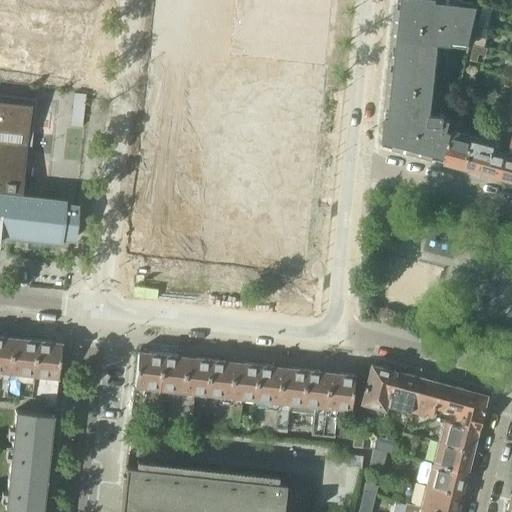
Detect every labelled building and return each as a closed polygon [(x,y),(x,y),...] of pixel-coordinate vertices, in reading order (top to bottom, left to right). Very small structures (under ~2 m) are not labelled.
[(163,0),(137,259),(304,277),(325,77),(231,67),(237,0),(163,0)] [(398,0),(383,145),(444,161),(452,132),(448,131),(451,121),(439,117),(439,115),(432,115),(439,44),(468,47),(479,3),(454,0),(398,0)] [(493,5),(483,3),(481,13),(490,15),(493,5)] [(33,19),(32,29),(42,30),(43,20),(33,19)] [(69,23),(68,33),(78,34),(79,24),(69,23)] [(32,29),(31,39),(36,40),(41,40),(42,30),(32,29)] [(68,33),(67,43),(72,43),(77,44),(78,34),(68,33)] [(0,75),(14,77),(18,38),(0,35),(0,75)] [(18,38),(14,77),(32,79),(36,40),(31,39),(18,38)] [(36,40),(32,79),(50,81),(54,41),(41,40),(36,40)] [(54,41),(50,81),(68,83),(72,43),(67,43),(54,41)] [(72,43),(68,83),(87,85),(91,45),(77,44),(72,43)] [(470,60),(480,62),(483,47),(474,45),(470,60)] [(464,87),(472,89),(475,77),(466,75),(464,87)] [(462,104),(469,106),(472,94),(465,92),(462,104)] [(69,125),(81,126),(85,94),(73,93),(69,125)] [(0,234),(59,241),(59,238),(72,239),(76,205),(63,204),(63,200),(14,195),(21,133),(31,134),(35,98),(0,94),(0,234)] [(457,167),(467,170),(469,161),(475,135),(453,129),(452,132),(444,161),(455,164),(457,167)] [(479,171),(501,176),(507,154),(494,151),(497,141),(475,135),(469,161),(467,170),(476,172),(479,171)] [(507,154),(501,176),(504,177),(506,180),(511,182),(511,145),(509,154),(507,154)] [(0,399),(6,400),(13,336),(3,335),(3,336),(0,335),(0,399)] [(17,395),(30,397),(36,339),(22,338),(22,337),(13,336),(6,400),(16,402),(17,395)] [(36,339),(30,397),(43,398),(42,405),(52,405),(54,406),(57,378),(58,377),(57,377),(61,343),(61,342),(60,342),(60,341),(50,340),(50,341),(37,340),(37,339),(36,339)] [(142,408),(156,410),(157,399),(156,399),(161,353),(147,352),(147,351),(147,352),(138,351),(138,350),(136,350),(136,351),(137,351),(133,385),(132,385),(132,387),(133,387),(130,414),(142,416),(142,408)] [(168,411),(168,418),(178,419),(185,356),(176,355),(176,354),(175,354),(175,355),(162,353),(161,353),(156,399),(157,399),(156,410),(163,410),(164,400),(168,400),(167,411),(168,411)] [(207,394),(210,359),(210,358),(208,358),(195,357),(195,356),(194,356),(194,357),(185,356),(178,419),(190,421),(192,400),(191,399),(191,392),(207,394)] [(215,423),(226,424),(233,361),(210,359),(207,394),(219,395),(218,402),(217,402),(215,423)] [(253,400),(253,399),(257,363),(256,363),(256,364),(233,361),(226,424),(237,425),(240,399),(253,400)] [(263,429),(274,429),(281,366),(258,364),(258,363),(257,363),(253,399),(267,400),(266,408),(265,408),(263,429)] [(386,404),(394,372),(394,370),(369,364),(366,376),(364,384),(363,384),(362,389),(363,389),(359,402),(374,406),(373,411),(382,414),(383,409),(384,404),(386,404)] [(286,402),(301,404),(305,368),(304,368),(304,369),(281,366),(274,429),(285,430),(287,411),(286,411),(286,402)] [(311,433),(321,435),(328,372),(305,369),(305,368),(301,404),(314,405),(314,413),(313,413),(311,433)] [(328,372),(321,435),(332,436),(335,415),(334,415),(335,407),(348,409),(348,410),(350,410),(350,409),(349,409),(353,375),(354,375),(354,374),(351,373),(351,374),(328,372)] [(386,404),(408,410),(417,376),(406,373),(403,375),(394,372),(386,404)] [(430,416),(433,417),(436,408),(442,410),(448,387),(428,382),(426,379),(417,376),(408,410),(430,416)] [(442,419),(475,429),(477,429),(485,397),(464,392),(462,389),(456,387),(453,389),(448,387),(442,410),(454,413),(452,422),(442,419)] [(47,505),(42,504),(48,452),(50,452),(50,453),(51,453),(55,441),(54,441),(49,441),(52,415),(52,414),(51,413),(51,414),(15,410),(16,410),(14,410),(14,411),(13,428),(8,427),(7,430),(12,431),(10,455),(5,454),(4,457),(9,458),(6,491),(1,491),(0,494),(5,495),(3,511),(45,511),(48,504),(47,505)] [(442,419),(436,441),(472,450),(474,441),(472,438),(475,429),(442,419)] [(338,425),(337,437),(348,438),(349,426),(338,425)] [(399,444),(407,446),(409,446),(412,435),(402,432),(399,444)] [(352,446),(361,447),(362,436),(353,435),(353,446),(352,446)] [(385,451),(391,452),(393,441),(378,438),(377,439),(375,449),(385,451)] [(430,462),(464,472),(466,461),(469,459),(472,450),(436,441),(431,462),(430,462)] [(385,452),(372,449),(367,467),(380,471),(385,452)] [(348,454),(348,457),(347,465),(360,467),(361,456),(348,454)] [(153,461),(153,459),(143,458),(142,460),(135,459),(134,466),(124,465),(119,511),(307,511),(310,485),(276,481),(277,474),(153,461)] [(415,478),(417,482),(458,493),(459,491),(461,490),(463,484),(461,481),(464,472),(430,462),(423,461),(419,463),(415,478)] [(362,490),(365,491),(375,494),(377,486),(364,482),(362,490)] [(411,504),(419,506),(441,511),(453,511),(455,505),(458,504),(460,498),(458,495),(458,493),(417,482),(413,484),(409,500),(411,504)]
